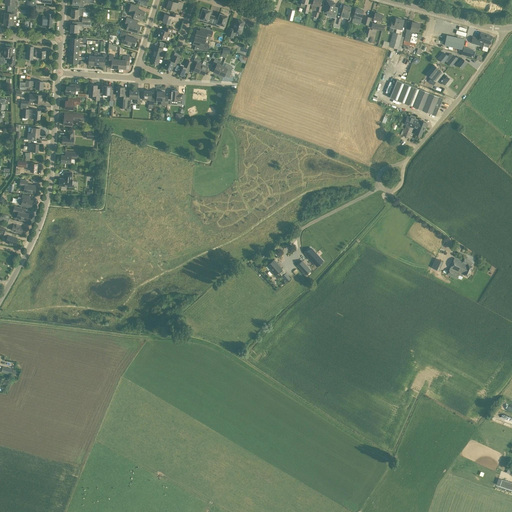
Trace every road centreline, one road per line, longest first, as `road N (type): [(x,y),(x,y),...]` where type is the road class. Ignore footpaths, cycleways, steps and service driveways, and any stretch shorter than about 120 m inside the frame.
road 1 (track): [(382,453),(210,345),(0,320)]
road 2 (tertiary): [(0,299),(44,205),(58,73)]
road 3 (unclassified): [(503,28),(459,98),(401,164)]
road 4 (tertiary): [(503,28),(386,0)]
